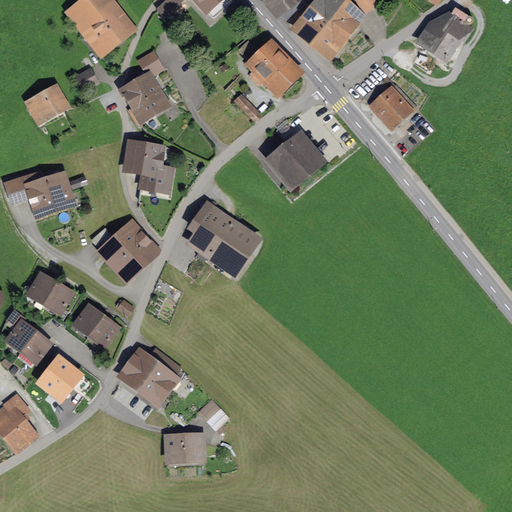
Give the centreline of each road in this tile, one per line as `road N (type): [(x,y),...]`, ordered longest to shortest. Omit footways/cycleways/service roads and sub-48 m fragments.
road 1 (residential): [(0,469),(78,423),(100,400),(201,183),(224,155),(324,86)]
road 2 (secondary): [(324,86),(511,308)]
road 3 (residential): [(324,86),(453,0)]
